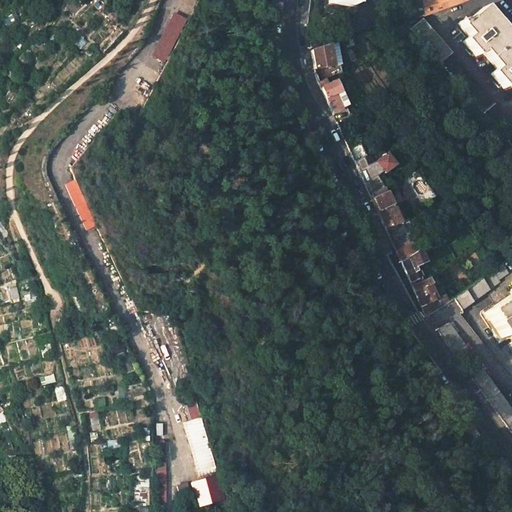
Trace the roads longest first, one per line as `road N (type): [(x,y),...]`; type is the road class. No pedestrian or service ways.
road 1 (track): [(152,0),(133,32),(38,119),(10,163),(14,216),(53,299),(53,331),(81,436),(87,511)]
road 2 (tertiary): [(290,0),(297,74),(386,265),(413,319),(511,454)]
road 3 (unknown): [(479,0),(456,15),(451,34),(511,116)]
